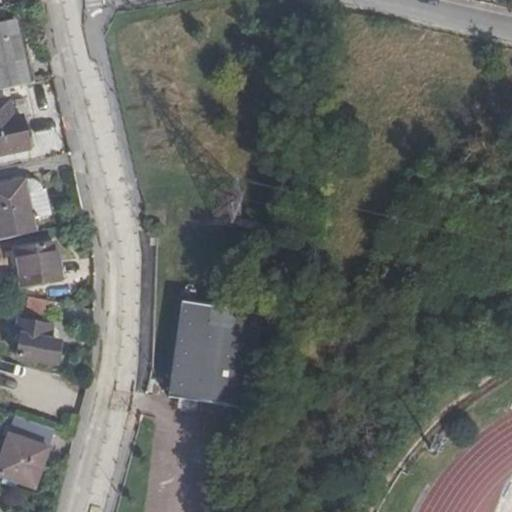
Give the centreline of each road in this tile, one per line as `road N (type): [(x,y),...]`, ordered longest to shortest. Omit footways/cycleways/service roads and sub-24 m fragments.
road 1 (tertiary): [(61,1),(121,291),(112,381),(82,511)]
road 2 (residential): [(511,31),(370,0)]
